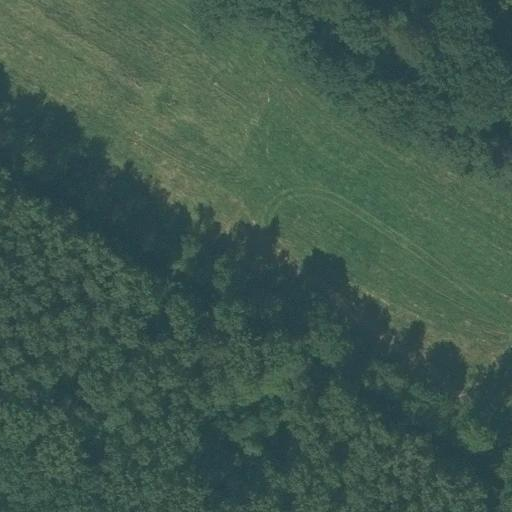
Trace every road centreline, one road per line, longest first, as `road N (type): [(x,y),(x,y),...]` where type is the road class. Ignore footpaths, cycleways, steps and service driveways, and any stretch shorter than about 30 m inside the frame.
road 1 (track): [(511,480),(0,154)]
road 2 (track): [(128,511),(0,431)]
